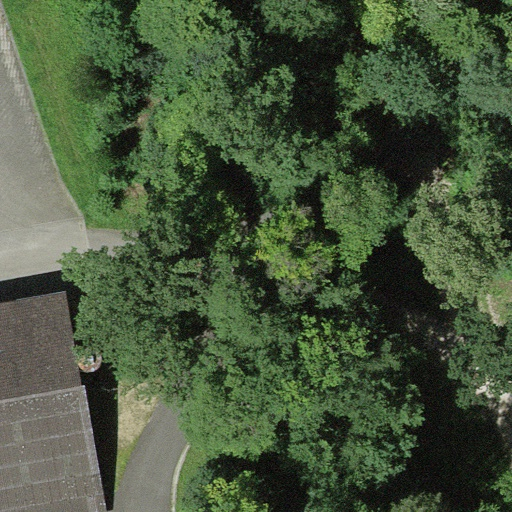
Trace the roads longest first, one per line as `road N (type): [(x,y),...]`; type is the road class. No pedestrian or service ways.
road 1 (track): [(511,23),(407,151),(214,246),(93,253),(0,193)]
road 2 (track): [(511,409),(407,151)]
road 3 (track): [(163,511),(153,472),(199,329),(214,246)]
